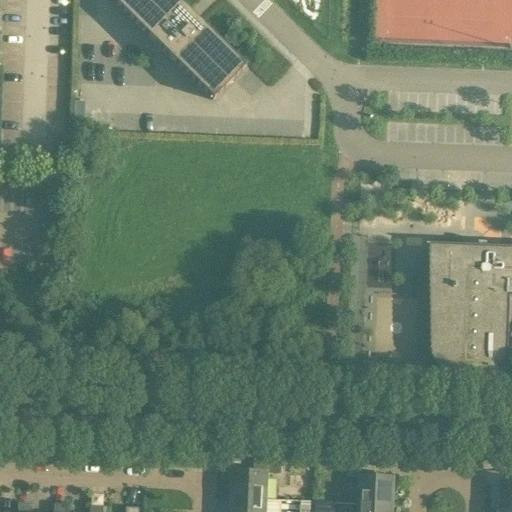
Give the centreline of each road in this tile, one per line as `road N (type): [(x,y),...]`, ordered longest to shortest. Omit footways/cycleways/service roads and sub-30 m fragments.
road 1 (unclassified): [(511,167),(384,157),(344,115),(330,75)]
road 2 (residential): [(0,477),(190,485),(204,511)]
road 3 (unclassified): [(511,85),(330,75)]
